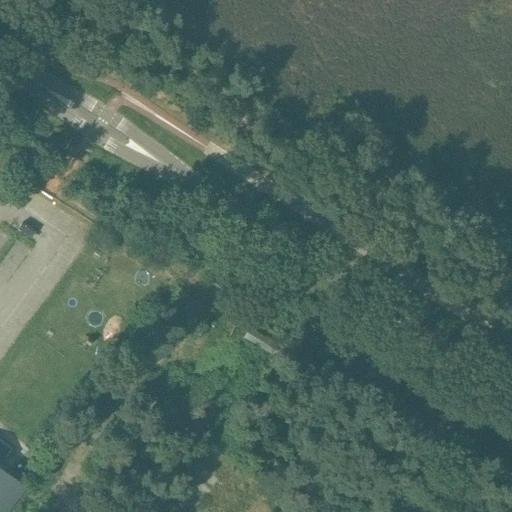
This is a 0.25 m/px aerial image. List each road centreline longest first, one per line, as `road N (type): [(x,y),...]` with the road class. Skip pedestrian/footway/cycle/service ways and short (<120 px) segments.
road 1 (tertiary): [(511,387),(0,56)]
road 2 (unknown): [(91,0),(280,146),(511,296)]
